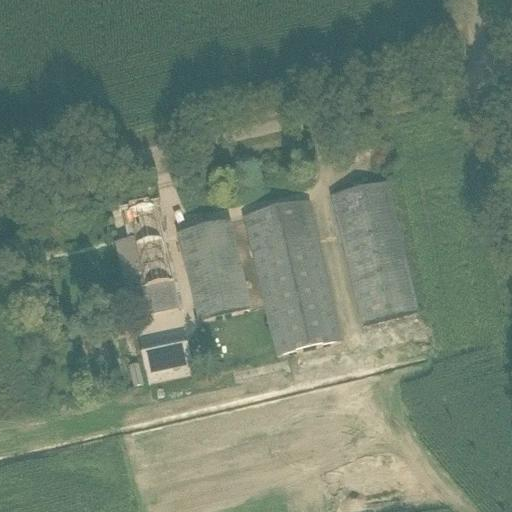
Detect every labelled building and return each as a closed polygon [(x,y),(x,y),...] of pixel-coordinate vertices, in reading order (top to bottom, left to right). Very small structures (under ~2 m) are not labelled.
[(363,327),(397,319),(417,314),(386,186),(332,198),(363,327)] [(277,359),(341,344),(308,205),(245,219),(277,359)] [(177,310),(158,229),(154,209),(127,215),(131,235),(133,242),(116,246),(133,319),(177,310)] [(178,236),(183,255),(199,324),(250,313),(229,224),(178,236)] [(41,261),(37,239),(19,242),(22,264),(41,261)] [(192,376),(184,343),(133,355),(141,388),(192,376)]
